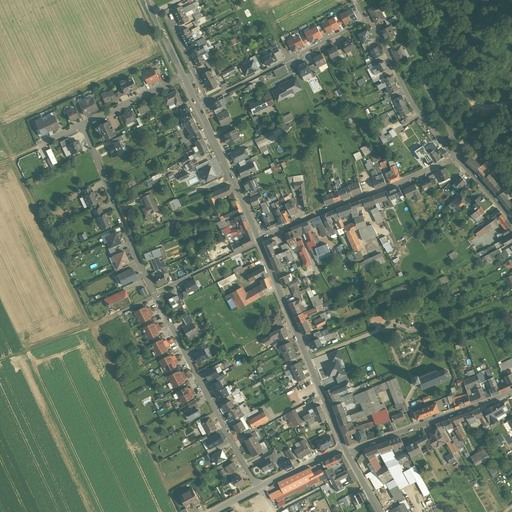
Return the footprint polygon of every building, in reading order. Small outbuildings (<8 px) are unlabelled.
[(194,3),(184,9),(185,11),(184,11),(181,7),(174,11),(177,18),(185,14),(192,10),(197,8),(194,3)] [(381,3),(368,10),(376,24),(383,20),(379,11),(384,8),(381,3)] [(352,8),(346,12),(350,21),(356,18),(355,14),(352,9),(352,8)] [(346,12),(339,15),(341,18),(344,23),(344,24),(350,21),(346,12)] [(185,14),(177,18),(181,25),(189,21),(186,17),(185,14)] [(201,24),(206,22),(203,17),(202,18),(196,21),(193,22),(195,25),(200,23),(201,24)] [(334,17),(328,21),(333,30),(339,27),(339,26),(336,21),(334,17)] [(333,30),(328,21),(322,24),(326,32),(327,33),(333,30)] [(190,32),(192,36),(199,32),(200,32),(198,27),(191,30),(192,31),(190,32)] [(317,27),(311,30),(315,39),(321,36),(321,35),(318,30),(317,27)] [(385,29),(381,31),(386,40),(393,36),(391,33),(393,32),(390,27),(385,29)] [(188,29),(180,33),(184,40),(192,36),(190,32),(188,29)] [(311,30),(304,33),(306,37),(309,41),(309,42),(315,39),(311,30)] [(367,30),(359,35),(360,37),(360,38),(360,39),(361,40),(362,41),(362,42),(363,42),(363,44),(364,44),(368,42),(372,40),(367,30)] [(192,36),(184,40),(188,47),(195,43),(193,39),(192,36)] [(299,36),(293,39),(298,48),(304,45),(303,44),(301,39),(299,36)] [(293,39),(287,42),(290,47),(292,51),(298,48),(293,39)] [(351,39),(347,42),(346,41),(341,44),(343,47),(346,53),(347,53),(346,51),(349,49),(350,51),(356,49),(351,39),(350,39),(351,39)] [(368,42),(364,44),(363,44),(362,45),(365,50),(368,48),(371,47),(368,42)] [(198,49),(202,56),(209,52),(210,52),(206,45),(200,47),(198,49)] [(276,45),(270,48),(272,52),(274,54),(279,51),(276,45)] [(336,46),(327,51),(331,58),(332,58),(331,57),(334,55),(335,57),(337,55),(338,57),(339,56),(340,56),(338,51),(336,46)] [(395,49),(391,51),(397,62),(406,58),(401,46),(395,49)] [(377,47),(370,51),(374,59),(377,58),(381,55),(377,47)] [(198,48),(190,52),(194,60),(202,56),(198,49),(198,48)] [(272,52),(262,57),(264,62),(264,63),(264,64),(265,64),(266,66),(277,60),(274,54),(272,52)] [(322,54),(313,58),(318,66),(326,62),(322,54)] [(202,56),(194,60),(198,67),(206,63),(205,63),(204,60),(202,56)] [(255,63),(254,61),(251,62),(241,67),(245,76),(258,70),(257,68),(255,63)] [(379,63),(376,65),(378,68),(373,71),(375,75),(381,72),(388,69),(383,61),(379,63)] [(306,62),(297,67),(302,76),(307,74),(306,73),(310,71),(310,72),(311,72),(308,67),(306,62)] [(210,71),(212,70),(213,71),(214,71),(216,70),(213,63),(207,66),(210,71)] [(285,65),(274,71),(277,78),(288,72),(285,65)] [(312,65),(308,67),(311,72),(310,72),(313,78),(317,76),(315,71),(312,65)] [(371,67),(369,68),(367,69),(371,77),(373,76),(375,75),(373,71),(378,68),(376,65),(371,67)] [(154,69),(149,72),(154,82),(156,82),(156,81),(159,79),(157,76),(155,70),(154,69)] [(207,71),(205,72),(205,73),(202,75),(206,82),(213,78),(212,74),(213,74),(212,72),(211,73),(210,71),(207,72),(207,71)] [(149,72),(143,74),(145,78),(148,84),(152,83),(152,84),(154,82),(149,72)] [(384,78),(383,75),(375,79),(372,80),(374,83),(382,79),(384,78)] [(391,76),(383,80),(384,80),(385,83),(383,84),(382,83),(377,86),(379,90),(382,89),(386,87),(394,82),(391,76)] [(128,79),(123,81),(123,82),(120,84),(120,83),(119,83),(121,86),(120,87),(122,89),(125,94),(136,89),(134,84),(130,78),(130,79),(128,80),(128,79)] [(213,78),(206,82),(210,90),(218,86),(213,78)] [(280,86),(281,88),(285,96),(294,91),(295,92),(301,89),(296,78),(280,86)] [(364,78),(357,81),(360,86),(367,83),(364,78)] [(394,82),(386,87),(390,94),(398,90),(394,82)] [(248,87),(244,89),(246,92),(247,91),(248,92),(249,91),(250,90),(250,91),(256,89),(253,84),(252,84),(247,86),(248,87)] [(273,92),(278,101),(286,97),(285,96),(281,88),(273,92)] [(112,90),(106,93),(106,92),(100,94),(105,104),(112,100),(112,101),(116,100),(114,95),(112,90)] [(177,91),(163,97),(167,105),(174,102),(176,106),(183,103),(177,91)] [(231,95),(224,99),(227,104),(234,100),(231,95)] [(396,99),(394,100),(398,108),(405,104),(402,96),(396,99)] [(92,98),(85,101),(91,112),(97,109),(94,102),(92,98)] [(218,100),(211,104),(214,110),(219,108),(227,104),(224,99),(219,101),(218,100)] [(264,99),(250,106),(253,114),(268,106),(266,102),(265,99),(264,99)] [(85,101),(79,104),(81,108),(85,115),(91,112),(85,101)] [(137,109),(140,115),(151,110),(150,109),(156,106),(153,101),(148,104),(137,109)] [(405,104),(398,108),(401,117),(409,113),(405,104)] [(184,106),(180,108),(183,114),(189,111),(186,105),(184,106)] [(74,109),(70,110),(69,110),(67,111),(66,112),(69,118),(69,119),(69,120),(70,120),(71,121),(74,119),(75,120),(78,119),(78,118),(75,111),(74,109)] [(135,120),(131,111),(128,113),(127,112),(124,113),(125,114),(121,116),(126,125),(135,120)] [(183,114),(181,115),(182,115),(185,122),(193,118),(190,111),(183,114)] [(227,111),(217,116),(222,126),(232,121),(227,111)] [(282,118),(285,124),(295,119),(292,113),(282,118)] [(53,116),(47,119),(48,119),(52,129),(53,130),(59,127),(55,120),(53,116)] [(261,125),(257,116),(252,119),(257,127),(261,125)] [(185,122),(179,125),(182,129),(188,126),(195,123),(193,118),(185,122)] [(43,122),(47,131),(48,131),(52,129),(48,119),(43,122)] [(47,131),(43,122),(43,121),(36,124),(39,129),(42,135),(48,132),(48,131),(47,131)] [(111,127),(108,121),(102,125),(101,124),(99,125),(99,126),(96,127),(103,141),(105,139),(105,140),(108,139),(108,138),(115,135),(112,130),(112,129),(111,127)] [(195,123),(188,126),(191,134),(192,135),(199,131),(195,123)] [(392,128),(387,130),(390,136),(395,133),(395,132),(396,132),(394,128),(392,129),(392,128)] [(241,140),(236,130),(225,135),(227,139),(225,139),(226,142),(228,141),(230,145),(241,140)] [(199,131),(192,135),(191,134),(188,136),(190,140),(193,138),(201,135),(199,131)] [(273,135),(270,131),(261,136),(261,137),(255,140),(257,143),(273,135)] [(207,147),(201,135),(193,138),(198,148),(196,149),(195,148),(189,151),(191,155),(192,155),(200,151),(207,147)] [(273,135),(257,143),(259,148),(269,143),(275,140),(273,135)] [(67,138),(59,142),(62,148),(67,146),(67,145),(70,144),(67,138)] [(70,144),(67,145),(67,146),(62,148),(66,157),(81,149),(77,140),(70,144)] [(193,147),(189,140),(188,141),(184,143),(188,149),(193,147)] [(113,143),(108,145),(111,152),(113,158),(123,153),(120,146),(119,146),(117,142),(118,141),(113,143)] [(271,154),(272,151),(271,150),(272,149),(269,143),(259,148),(262,153),(268,150),(270,154),(271,154)] [(424,148),(429,154),(433,151),(437,148),(436,147),(433,143),(424,148)] [(371,151),(370,149),(368,144),(361,148),(362,151),(365,156),(372,151),(371,151)] [(429,165),(434,162),(429,154),(424,148),(423,146),(414,151),(420,160),(423,157),(429,165)] [(207,147),(200,151),(192,155),(191,155),(182,161),(184,165),(191,161),(191,160),(199,155),(200,156),(201,156),(202,156),(210,153),(207,147)] [(482,152),(478,147),(466,163),(476,171),(481,166),(475,160),(482,152)] [(244,148),(231,154),(236,163),(248,157),(244,148)] [(58,165),(50,149),(46,151),(49,158),(46,159),(51,169),(58,165)] [(441,160),(436,152),(435,153),(433,151),(429,154),(434,162),(434,164),(441,160)] [(360,152),(353,155),(356,161),(362,158),(360,152)] [(481,166),(476,171),(482,177),(485,175),(484,174),(483,171),(494,161),(490,154),(486,158),(487,160),(481,166)] [(209,160),(196,167),(199,173),(201,172),(212,167),(209,160)] [(372,162),(365,164),(367,170),(371,168),(371,167),(374,166),(373,165),(372,163),(372,162)] [(246,165),(239,168),(243,177),(252,173),(252,174),(253,173),(255,172),(251,163),(246,165)] [(212,167),(201,172),(206,181),(217,176),(212,167)] [(490,167),(484,174),(485,175),(487,177),(494,171),(490,167)] [(445,169),(436,173),(440,182),(446,180),(445,179),(449,177),(449,178),(450,178),(445,169)] [(498,172),(495,169),(494,171),(487,177),(483,180),(492,189),(498,185),(497,184),(493,178),(498,172)] [(377,180),(373,182),(375,189),(382,187),(377,173),(375,170),(373,171),(377,180)] [(187,172),(178,176),(180,181),(189,176),(187,172)] [(381,172),(377,173),(382,187),(386,185),(381,172)] [(393,174),(390,175),(394,182),(400,179),(398,174),(394,176),(393,173),(393,174)] [(454,183),(460,189),(467,182),(460,176),(454,183)] [(128,183),(130,187),(139,182),(137,178),(128,183)] [(429,178),(420,182),(424,190),(424,191),(437,185),(435,180),(434,179),(431,180),(429,178)] [(255,179),(243,184),(247,193),(249,192),(258,189),(259,188),(257,183),(255,179)] [(318,179),(304,181),(306,197),(307,203),(310,202),(309,197),(313,196),(314,198),(320,197),(318,179)] [(304,181),(294,182),(295,189),(299,189),(302,207),(307,206),(305,197),(306,197),(304,181)] [(363,183),(359,184),(362,192),(363,194),(371,191),(367,181),(363,183)] [(359,182),(348,186),(352,196),(357,194),(357,192),(358,192),(359,194),(362,192),(359,184),(359,182)] [(498,185),(492,189),(495,193),(498,190),(504,186),(500,182),(497,184),(498,185)] [(230,185),(213,192),(216,199),(229,193),(233,192),(230,185)] [(421,199),(415,185),(411,186),(412,187),(403,190),(407,198),(413,196),(416,201),(421,199)] [(341,189),(337,191),(338,193),(341,200),(352,196),(348,186),(341,189)] [(398,187),(393,190),(397,198),(399,197),(402,195),(398,187)] [(90,188),(82,191),(84,196),(92,192),(90,188)] [(209,189),(188,198),(190,203),(207,196),(206,195),(211,193),(209,189)] [(143,201),(144,201),(142,197),(151,193),(153,197),(154,196),(151,190),(140,195),(143,201)] [(393,190),(387,193),(390,199),(391,201),(393,199),(397,198),(393,190)] [(84,196),(83,197),(80,198),(84,208),(98,201),(94,192),(92,192),(84,196)] [(211,193),(206,195),(207,196),(213,210),(220,207),(219,206),(216,199),(213,192),(211,193)] [(379,203),(387,200),(390,199),(387,193),(386,192),(373,196),(376,204),(379,203)] [(504,192),(501,194),(497,197),(508,211),(511,207),(511,202),(511,203),(508,199),(509,198),(504,192)] [(147,206),(142,209),(146,217),(159,210),(153,197),(151,193),(142,197),(144,201),(147,206)] [(328,194),(323,196),(325,205),(334,202),(333,194),(332,193),(328,194)] [(475,200),(477,199),(477,197),(473,194),(469,198),(472,202),(475,200)] [(251,199),(250,199),(253,206),(260,203),(258,199),(262,197),(261,195),(251,199)] [(187,196),(178,200),(182,207),(190,203),(188,198),(187,196)] [(373,196),(362,200),(364,206),(365,207),(371,205),(373,209),(373,210),(377,208),(376,204),(373,196)] [(480,196),(478,197),(477,197),(477,199),(475,200),(477,202),(472,207),(476,211),(480,208),(486,203),(484,201),(485,200),(483,198),(482,198),(480,196)] [(460,197),(457,199),(458,201),(459,202),(458,202),(456,204),(460,208),(462,206),(465,203),(465,202),(462,199),(460,197)] [(172,212),(182,207),(178,200),(178,199),(174,199),(167,203),(172,212)] [(291,199),(285,202),(287,205),(285,205),(288,210),(290,215),(297,212),(294,205),(291,199)] [(493,204),(487,211),(490,213),(496,207),(493,204)] [(235,207),(229,210),(231,215),(242,211),(239,205),(235,207)] [(349,213),(347,205),(336,209),(341,221),(345,219),(344,217),(350,215),(349,213)] [(100,207),(93,211),(94,213),(96,218),(103,215),(100,207)] [(225,219),(224,218),(222,213),(220,207),(213,210),(218,222),(219,222),(224,219),(225,219)] [(353,212),(355,219),(360,217),(359,216),(358,211),(357,208),(356,207),(352,209),(353,212)] [(476,211),(471,216),(474,220),(475,220),(477,222),(481,219),(481,218),(483,215),(485,214),(480,208),(476,211)] [(336,209),(329,213),(331,216),(333,215),(337,222),(341,221),(336,209)] [(279,222),(276,223),(278,227),(286,224),(282,216),(280,213),(278,210),(277,210),(275,211),(279,222)] [(497,210),(491,216),(494,220),(496,219),(502,215),(497,210)] [(242,211),(237,214),(238,216),(234,218),(235,219),(229,222),(230,226),(233,225),(237,223),(236,221),(238,220),(239,220),(243,218),(244,221),(246,221),(244,214),(242,211)] [(268,211),(265,212),(267,217),(263,219),(265,223),(269,231),(277,227),(278,227),(276,223),(275,223),(272,224),(271,221),(268,222),(267,219),(269,218),(267,215),(269,214),(268,211)] [(382,217),(379,212),(373,215),(375,221),(381,218),(382,217)] [(96,218),(98,223),(99,224),(102,229),(101,229),(111,225),(109,220),(108,218),(108,217),(106,213),(103,215),(96,218)] [(329,213),(322,216),(324,221),(324,222),(325,223),(326,223),(330,221),(329,218),(330,217),(331,216),(329,213)] [(356,221),(358,229),(358,230),(367,226),(363,215),(359,216),(360,217),(355,219),(356,221)] [(496,219),(500,224),(505,230),(493,236),(496,240),(511,230),(511,227),(511,226),(508,221),(502,215),(496,219)] [(269,218),(267,219),(268,222),(271,221),(272,224),(275,223),(272,216),(269,218)] [(322,238),(328,235),(323,224),(319,217),(307,221),(310,229),(318,226),(321,233),(320,234),(322,238)] [(244,221),(243,218),(239,220),(240,221),(241,225),(242,226),(248,224),(246,221),(244,221)] [(222,230),(228,227),(226,224),(225,222),(224,219),(219,222),(222,230)] [(483,229),(486,233),(500,224),(496,219),(494,220),(493,221),(487,226),(483,229)] [(310,229),(307,221),(296,226),(291,229),(292,231),(294,237),(305,233),(309,242),(314,240),(313,238),(312,235),(310,229)] [(480,226),(473,231),(476,234),(483,229),(487,226),(484,222),(480,226)] [(330,240),(333,239),(331,236),(328,229),(327,229),(325,223),(323,224),(328,235),(330,240)] [(345,232),(354,252),(354,253),(360,250),(363,249),(355,231),(351,223),(343,227),(344,229),(345,232)] [(367,226),(358,230),(363,241),(377,237),(371,225),(367,226)] [(226,232),(228,238),(232,236),(229,231),(241,230),(241,229),(238,230),(238,229),(231,230),(229,226),(228,227),(222,230),(224,233),(226,232)] [(241,241),(241,242),(244,248),(255,243),(250,228),(245,231),(246,234),(242,236),(243,240),(241,241)] [(332,233),(330,229),(329,230),(328,228),(328,229),(331,236),(336,234),(337,237),(338,237),(340,236),(339,235),(338,231),(332,233)] [(479,239),(486,233),(483,229),(476,234),(479,239)] [(232,239),(237,237),(238,237),(242,236),(246,234),(245,231),(244,231),(232,236),(228,238),(229,240),(232,239)] [(292,231),(285,234),(288,242),(289,242),(290,246),(296,243),(296,242),(294,237),(292,231)] [(110,235),(105,237),(107,243),(118,238),(116,232),(110,235)] [(79,235),(81,241),(87,239),(85,233),(79,235)] [(314,238),(313,238),(314,240),(317,248),(321,246),(318,236),(314,238)] [(378,239),(383,248),(384,247),(387,253),(393,250),(385,236),(378,239)] [(503,241),(506,245),(511,242),(511,241),(510,237),(503,241)] [(118,238),(107,243),(110,248),(113,246),(121,243),(118,238)] [(272,239),(263,242),(266,250),(271,248),(272,249),(273,248),(273,247),(275,246),(274,243),(272,239)] [(317,248),(314,240),(309,242),(303,244),(304,245),(306,252),(315,249),(317,248)] [(240,243),(232,247),(234,250),(233,250),(234,253),(244,248),(241,242),(240,243)] [(318,256),(330,252),(327,244),(321,246),(317,248),(315,249),(318,256)] [(306,252),(304,245),(298,247),(299,251),(300,251),(301,256),(302,258),(305,266),(311,264),(310,262),(306,252)] [(271,248),(266,250),(269,258),(271,256),(276,254),(273,248),(272,249),(271,248)] [(159,249),(145,255),(147,261),(153,258),(153,260),(151,260),(153,264),(155,263),(155,265),(158,263),(157,262),(159,261),(158,258),(156,259),(156,257),(161,255),(159,249)] [(497,250),(494,252),(489,254),(491,258),(501,253),(499,249),(497,250)] [(289,250),(284,252),(286,256),(289,262),(294,260),(289,250)] [(354,252),(359,264),(365,261),(360,250),(354,253),(354,252)] [(449,255),(451,259),(457,256),(455,251),(449,255)] [(113,257),(115,262),(126,257),(124,252),(117,255),(113,257)] [(284,252),(281,253),(282,255),(272,259),(271,256),(269,258),(272,264),(281,261),(280,258),(286,256),(284,252)] [(359,264),(358,264),(362,272),(385,262),(381,254),(365,261),(359,264)] [(126,257),(115,262),(117,267),(118,267),(121,266),(129,262),(126,257)] [(158,263),(155,265),(157,270),(162,268),(166,267),(164,261),(158,263)] [(281,261),(272,264),(276,272),(284,269),(281,261)] [(245,271),(255,266),(254,262),(244,267),(245,271)] [(225,296),(233,311),(266,295),(263,290),(273,285),(263,266),(246,275),(250,282),(261,276),(263,279),(260,280),(262,284),(246,292),(243,286),(225,296)] [(132,280),(136,278),(135,275),(132,268),(130,269),(123,272),(117,275),(122,285),(132,280)] [(139,273),(135,275),(136,278),(132,280),(134,283),(142,279),(139,273)] [(163,273),(154,277),(158,285),(167,281),(163,273)] [(232,284),(231,282),(237,279),(235,274),(217,282),(221,289),(232,284)] [(287,283),(290,282),(288,275),(287,276),(279,279),(282,286),(287,283)] [(441,285),(449,282),(446,275),(438,278),(441,285)] [(289,288),(290,287),(297,285),(300,283),(298,279),(293,281),(290,282),(287,283),(289,288)] [(194,280),(184,285),(188,293),(192,290),(194,291),(196,290),(196,288),(198,287),(194,280)] [(297,285),(290,287),(293,294),(299,292),(297,285)] [(145,287),(139,289),(142,296),(148,294),(145,287)] [(125,291),(104,300),(107,305),(110,304),(112,307),(115,305),(117,309),(130,303),(125,291)] [(186,292),(180,294),(183,300),(188,297),(186,292)] [(299,292),(293,295),(296,301),(302,298),(301,295),(299,292)] [(319,300),(317,295),(314,297),(310,298),(314,308),(316,308),(319,306),(321,305),(323,304),(321,299),(319,300)] [(180,301),(177,296),(174,298),(173,297),(169,299),(173,308),(176,307),(177,307),(178,308),(182,306),(180,301)] [(300,299),(289,304),(294,316),(302,313),(300,309),(298,305),(302,303),(300,299)] [(146,307),(135,312),(138,318),(151,311),(150,308),(148,309),(146,308),(146,307)] [(317,311),(316,308),(314,308),(307,311),(306,312),(303,313),(304,317),(317,311)] [(151,311),(138,318),(140,323),(151,318),(150,317),(151,315),(153,314),(151,311)] [(278,312),(275,313),(275,312),(270,314),(271,315),(269,316),(267,317),(270,325),(272,324),(272,325),(276,323),(281,321),(278,312)] [(302,313),(294,316),(298,324),(306,320),(304,317),(303,313),(302,313)] [(190,314),(182,319),(185,324),(193,320),(190,314)] [(317,328),(327,323),(325,319),(315,323),(317,328)] [(306,320),(298,324),(303,335),(311,331),(306,320)] [(154,323),(143,329),(146,334),(159,327),(158,324),(156,325),(154,324),(154,323)] [(193,324),(184,329),(189,337),(198,332),(193,324)] [(159,327),(146,334),(148,339),(159,334),(158,333),(159,331),(161,330),(159,327)] [(275,331),(269,335),(270,336),(263,340),(266,345),(273,342),(272,339),(278,336),(280,339),(288,336),(284,327),(278,330),(275,331)] [(320,331),(314,334),(316,340),(319,338),(322,337),(321,333),(320,331)] [(399,331),(395,337),(402,339),(404,335),(399,331)] [(325,336),(324,336),(326,341),(336,336),(334,332),(325,336)] [(316,340),(310,342),(313,349),(322,345),(319,338),(316,340)] [(162,340),(151,345),(154,350),(168,343),(166,340),(164,341),(162,341),(162,340)] [(280,344),(274,347),(275,350),(280,348),(280,347),(286,345),(286,344),(285,341),(280,344)] [(203,342),(196,346),(199,352),(204,350),(207,348),(203,342)] [(286,344),(286,345),(280,347),(280,348),(283,353),(293,349),(290,342),(286,344)] [(168,343),(154,350),(157,356),(167,350),(167,349),(167,347),(169,346),(168,343)] [(293,349),(283,353),(283,354),(284,353),(285,357),(286,361),(295,358),(296,357),(293,349)] [(199,352),(195,354),(199,362),(208,357),(204,350),(199,352)] [(329,354),(332,362),(338,360),(341,359),(338,351),(329,354)] [(170,355),(160,361),(163,366),(176,359),(175,356),(172,357),(171,357),(170,355)] [(176,359),(163,366),(165,371),(176,366),(175,365),(176,363),(178,362),(176,359)] [(338,360),(332,362),(325,365),(329,377),(336,374),(337,378),(344,375),(338,360)] [(499,365),(502,371),(510,368),(507,361),(499,365)] [(291,366),(292,369),(294,374),(302,370),(299,362),(297,363),(291,366)] [(214,367),(204,372),(208,380),(215,377),(219,374),(218,374),(214,367)] [(287,377),(288,377),(294,374),(292,369),(285,372),(287,377)] [(419,375),(411,377),(414,384),(420,382),(423,389),(441,382),(442,383),(451,379),(450,375),(449,375),(449,373),(448,370),(445,369),(443,369),(438,372),(437,370),(419,377),(419,375)] [(298,381),(304,379),(306,378),(302,370),(294,374),(288,377),(290,380),(291,380),(296,378),(298,382),(298,381)] [(511,387),(511,374),(510,370),(503,373),(505,377),(504,377),(507,383),(510,389),(511,387)] [(179,371),(168,377),(171,382),(185,375),(183,372),(181,373),(179,373),(179,371)] [(216,379),(220,377),(225,375),(223,371),(218,374),(219,374),(215,377),(216,379)] [(477,378),(480,383),(485,381),(486,381),(482,372),(476,375),(477,378)] [(219,381),(220,382),(224,380),(224,379),(229,377),(227,373),(225,375),(220,377),(222,380),(219,381)] [(344,375),(337,378),(340,385),(345,383),(347,387),(346,388),(347,389),(351,387),(345,374),(344,375)] [(185,375),(171,382),(174,387),(184,382),(184,381),(184,379),(186,378),(185,375)] [(463,380),(464,384),(466,390),(470,389),(473,388),(474,390),(481,387),(480,384),(480,383),(477,378),(476,375),(463,380)] [(488,380),(491,387),(497,385),(493,377),(489,379),(488,380)] [(396,378),(386,382),(389,388),(395,405),(402,403),(405,401),(396,378)] [(216,383),(211,386),(215,393),(223,388),(220,382),(219,381),(216,383)] [(481,387),(483,392),(489,390),(489,389),(485,381),(480,383),(480,384),(481,387)] [(386,382),(372,388),(375,394),(389,388),(386,382)] [(340,385),(330,389),(326,391),(331,402),(336,400),(340,398),(337,391),(346,388),(347,387),(345,383),(340,385)] [(507,383),(498,388),(500,393),(510,389),(507,383)] [(498,388),(497,385),(491,387),(492,388),(493,391),(490,392),(492,396),(500,393),(498,388)] [(187,387),(177,393),(180,398),(193,391),(191,388),(189,389),(188,388),(187,387)] [(230,394),(229,394),(226,387),(223,388),(215,393),(219,400),(226,396),(230,394)] [(481,387),(474,390),(476,395),(473,396),(468,398),(470,405),(479,401),(486,399),(484,394),(483,392),(481,387)] [(367,390),(363,392),(353,396),(355,401),(354,402),(355,404),(361,402),(362,405),(377,399),(375,394),(372,388),(367,390)] [(193,391),(180,398),(182,403),(193,398),(192,397),(193,395),(195,394),(193,391)] [(226,396),(228,399),(232,396),(237,394),(238,393),(236,391),(229,394),(230,394),(226,396)] [(451,392),(452,396),(454,404),(460,402),(459,400),(460,399),(460,398),(455,400),(455,398),(456,398),(455,394),(455,393),(456,392),(455,391),(452,392),(451,392)] [(349,394),(342,397),(343,400),(345,405),(354,402),(355,401),(353,396),(352,393),(349,394)] [(449,409),(455,407),(454,404),(452,396),(445,398),(449,409)] [(370,414),(386,409),(385,404),(385,403),(381,404),(378,398),(377,399),(362,405),(364,410),(363,410),(350,415),(350,416),(352,421),(363,417),(366,416),(370,414)] [(460,402),(454,404),(455,407),(455,409),(464,407),(462,399),(460,399),(459,400),(460,402)] [(195,400),(189,403),(191,409),(195,407),(198,406),(195,400)] [(227,403),(222,405),(226,413),(235,408),(231,401),(231,400),(229,402),(227,403)] [(508,400),(503,403),(505,406),(502,407),(504,411),(505,412),(511,408),(508,400)] [(405,401),(402,403),(404,407),(397,410),(399,414),(402,412),(408,410),(405,401)] [(354,402),(345,405),(347,410),(349,409),(355,404),(354,402)] [(503,402),(500,404),(500,403),(484,412),(490,423),(491,424),(497,420),(495,417),(504,411),(502,407),(505,406),(503,403),(503,402)] [(341,403),(333,406),(336,415),(341,413),(345,411),(347,410),(345,405),(345,407),(343,407),(341,403)] [(436,403),(423,408),(426,417),(439,412),(436,403)] [(320,405),(313,408),(313,409),(315,412),(312,413),(314,417),(323,412),(320,405)] [(392,416),(399,414),(397,410),(395,405),(392,406),(386,409),(389,417),(391,416),(392,416)] [(235,408),(226,413),(227,413),(228,412),(230,416),(228,416),(230,420),(238,416),(243,413),(241,410),(239,410),(238,407),(239,406),(235,408)] [(195,407),(191,409),(185,412),(187,416),(187,417),(188,417),(190,421),(199,416),(198,413),(199,412),(198,409),(196,410),(195,407)] [(423,408),(414,412),(417,420),(426,417),(423,408)] [(254,410),(247,415),(248,417),(258,412),(256,409),(254,410)] [(247,418),(253,429),(255,428),(269,420),(263,409),(258,412),(248,417),(247,418)] [(366,416),(363,417),(364,421),(367,419),(367,420),(374,418),(375,421),(363,424),(364,429),(371,427),(374,426),(377,425),(384,423),(386,422),(391,421),(389,417),(386,409),(370,414),(366,416)] [(481,413),(479,409),(475,410),(479,417),(481,420),(484,418),(481,413)] [(301,424),(302,423),(300,419),(295,410),(286,415),(287,418),(293,428),(299,425),(301,424)] [(475,410),(463,414),(466,419),(469,424),(476,420),(476,419),(479,417),(475,410)] [(495,417),(497,420),(506,415),(505,412),(504,411),(495,417)] [(310,413),(303,416),(304,418),(305,421),(307,420),(313,417),(314,417),(312,413),(311,412),(310,413)] [(314,417),(313,417),(316,422),(317,421),(318,421),(319,423),(326,420),(323,412),(314,417)] [(405,419),(402,412),(399,414),(392,416),(394,422),(394,424),(405,419)] [(490,423),(484,412),(481,413),(484,418),(488,424),(490,423)] [(341,413),(336,415),(337,420),(340,425),(352,421),(350,416),(343,419),(341,413)] [(208,415),(200,419),(202,423),(210,419),(208,415)] [(249,428),(250,430),(253,429),(247,418),(248,417),(247,415),(245,415),(243,417),(249,428)] [(459,416),(449,419),(453,427),(454,428),(460,425),(458,422),(462,421),(459,416)] [(241,433),(243,432),(249,428),(243,417),(240,418),(241,421),(246,429),(240,432),(241,433)] [(479,425),(483,423),(481,420),(479,417),(476,419),(476,420),(469,424),(472,429),(480,426),(479,425)] [(216,428),(211,419),(202,423),(205,430),(206,429),(208,432),(207,433),(216,428)] [(449,419),(442,422),(444,427),(445,429),(446,429),(446,430),(449,428),(453,427),(449,419)] [(241,421),(233,425),(238,433),(240,432),(246,429),(241,421)] [(364,429),(363,424),(354,427),(352,421),(340,425),(344,436),(356,432),(364,429)] [(392,423),(391,421),(386,422),(388,425),(389,425),(390,428),(389,428),(391,431),(397,429),(394,424),(394,422),(392,423)] [(442,422),(435,424),(438,429),(439,430),(442,429),(444,427),(442,422)] [(487,434),(492,431),(488,424),(484,426),(483,427),(487,434)] [(468,439),(460,425),(454,428),(455,429),(457,434),(462,442),(468,439)] [(359,442),(370,439),(369,435),(366,435),(364,429),(356,432),(356,433),(359,442)] [(438,429),(429,434),(436,446),(436,445),(439,443),(440,444),(445,441),(439,430),(438,429)] [(444,431),(443,431),(442,429),(439,430),(445,441),(446,442),(449,440),(444,431)] [(356,433),(356,432),(344,436),(347,446),(352,444),(350,435),(356,433)] [(205,441),(209,449),(213,447),(223,442),(219,434),(208,440),(205,441)] [(462,442),(457,434),(454,436),(451,438),(458,450),(465,446),(462,442)] [(333,444),(329,435),(321,439),(318,441),(322,450),(333,444)] [(248,439),(245,441),(247,444),(248,446),(247,446),(249,449),(259,444),(257,439),(256,440),(255,437),(254,436),(248,439)] [(427,436),(417,441),(419,447),(425,445),(428,451),(433,448),(427,436)] [(399,437),(388,441),(392,449),(392,450),(404,445),(400,437),(399,437)] [(296,452),(299,458),(300,459),(311,452),(306,444),(304,439),(299,442),(301,446),(294,450),(296,452)] [(449,440),(446,442),(452,454),(456,452),(450,441),(449,440)] [(452,440),(450,441),(456,452),(459,451),(452,440)] [(388,441),(376,445),(380,453),(381,455),(393,451),(392,450),(392,449),(388,441)] [(413,443),(409,445),(410,445),(406,447),(411,457),(421,451),(419,447),(417,441),(416,441),(413,443)] [(259,444),(249,449),(253,456),(262,452),(263,451),(259,444)] [(367,456),(369,460),(376,457),(375,455),(380,453),(376,445),(364,450),(367,456)] [(404,445),(392,450),(393,451),(395,455),(406,449),(404,445)] [(485,466),(492,462),(489,458),(483,447),(469,454),(476,466),(483,462),(485,466)] [(292,454),(290,449),(285,452),(289,458),(290,457),(292,460),(295,458),(292,454)] [(406,449),(395,455),(398,462),(406,458),(410,456),(406,449)] [(209,454),(207,455),(210,459),(213,457),(212,456),(217,453),(215,450),(209,454)] [(217,453),(212,456),(213,457),(217,464),(227,459),(222,450),(217,453)] [(263,455),(266,460),(269,458),(274,456),(271,451),(263,455)] [(395,455),(393,451),(381,455),(385,462),(387,466),(394,479),(400,490),(410,484),(403,472),(398,462),(395,455)] [(350,468),(342,453),(336,456),(339,462),(340,462),(341,462),(342,464),(344,468),(345,471),(350,468)] [(360,463),(366,457),(362,454),(357,460),(360,463)] [(456,460),(452,454),(446,457),(450,464),(456,460)] [(336,456),(325,461),(326,465),(328,469),(332,467),(331,466),(339,462),(336,456)] [(376,472),(387,466),(385,462),(380,465),(376,457),(369,460),(370,462),(375,470),(376,472)] [(266,460),(260,463),(264,471),(270,468),(271,469),(272,468),(272,467),(273,466),(273,465),(269,458),(266,460)] [(406,458),(398,462),(403,472),(412,468),(406,458)] [(286,461),(283,463),(287,471),(295,467),(290,460),(286,461)] [(233,462),(227,467),(232,473),(238,469),(233,462)] [(339,467),(339,466),(342,464),(341,462),(340,462),(339,462),(331,466),(332,467),(333,470),(334,470),(339,467)] [(386,483),(394,479),(387,466),(376,472),(381,481),(384,485),(386,483)] [(412,468),(403,472),(410,484),(419,480),(421,478),(415,466),(412,468)] [(313,472),(310,467),(278,483),(281,490),(284,494),(286,493),(294,489),(306,483),(311,481),(309,476),(314,474),(313,472)] [(345,471),(344,468),(335,472),(334,470),(333,470),(332,467),(328,469),(322,471),(324,474),(326,479),(330,477),(335,474),(336,476),(341,473),(345,471)] [(322,471),(321,468),(313,472),(314,474),(309,476),(311,481),(316,478),(324,474),(322,471)] [(345,471),(341,473),(344,478),(347,476),(350,482),(351,483),(357,480),(350,468),(345,471)] [(375,470),(372,471),(365,475),(367,478),(369,477),(377,489),(384,485),(381,481),(376,472),(375,470)] [(341,473),(336,476),(335,474),(330,477),(337,491),(342,488),(341,486),(338,481),(344,478),(341,473)] [(240,475),(232,480),(237,487),(241,484),(244,481),(244,482),(245,482),(240,475)] [(422,480),(420,482),(418,483),(424,494),(428,491),(422,480)] [(308,486),(306,483),(294,489),(295,492),(308,486)] [(193,488),(180,495),(186,508),(191,505),(192,505),(194,504),(199,501),(193,488)] [(275,498),(284,494),(281,490),(269,496),(271,500),(275,498)] [(359,504),(360,504),(368,499),(363,491),(355,496),(357,500),(359,504)] [(287,496),(286,493),(284,494),(275,498),(277,501),(283,498),(287,496)] [(339,501),(340,504),(343,503),(345,507),(350,505),(346,497),(339,501)] [(402,504),(406,510),(407,509),(408,511),(411,509),(406,501),(402,504)]
